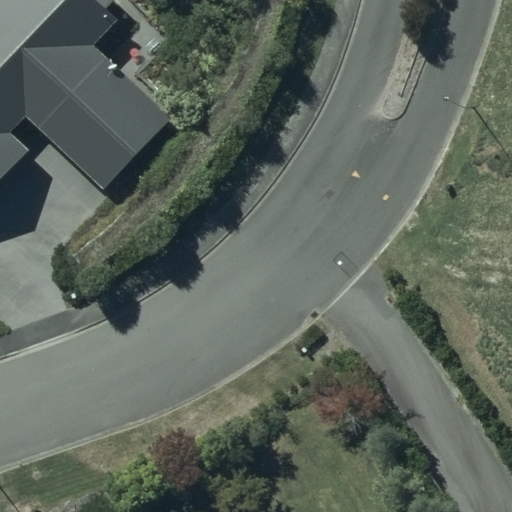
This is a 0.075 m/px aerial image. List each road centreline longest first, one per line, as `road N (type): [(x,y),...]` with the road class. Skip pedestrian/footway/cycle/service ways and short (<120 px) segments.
road 1 (residential): [(0,406),(68,381),(251,285),(314,222)]
road 2 (residential): [(478,0),(429,116),(314,222)]
road 3 (residential): [(314,222),(389,0)]
